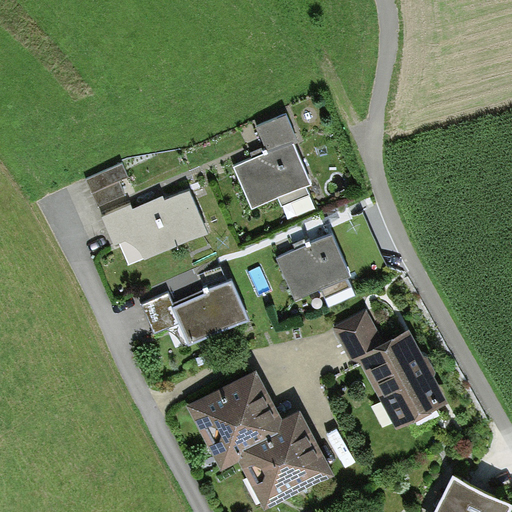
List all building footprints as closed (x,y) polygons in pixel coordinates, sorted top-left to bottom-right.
[(285,114),(255,127),(266,154),(235,166),(252,208),(310,184),(293,144),(297,142),(285,114)] [(128,177),(122,163),(86,179),(92,194),(119,182),(128,177)] [(125,195),(119,182),(92,194),(98,207),(125,195)] [(130,205),(102,217),(114,245),(120,243),(129,265),(144,258),(145,261),(208,234),(189,190),(165,201),(163,196),(132,209),(130,205)] [(332,234),(276,259),(295,302),(351,278),(332,234)] [(207,288),(172,303),(174,307),(172,308),(179,324),(189,347),(249,321),(231,280),(208,290),(207,288)] [(155,334),(179,324),(172,308),(174,307),(172,303),(168,293),(142,304),(155,334)] [(333,328),(352,361),(385,343),(366,310),(333,328)] [(385,343),(352,361),(360,362),(397,430),(448,403),(408,331),(385,343)] [(281,421),(257,371),(187,405),(219,472),(240,462),(236,454),(286,430),(281,421)] [(301,411),(281,421),(286,430),(236,454),(240,462),(264,511),(335,476),(301,411)] [(509,511),(511,507),(511,506),(452,476),(434,511),(509,511)]
